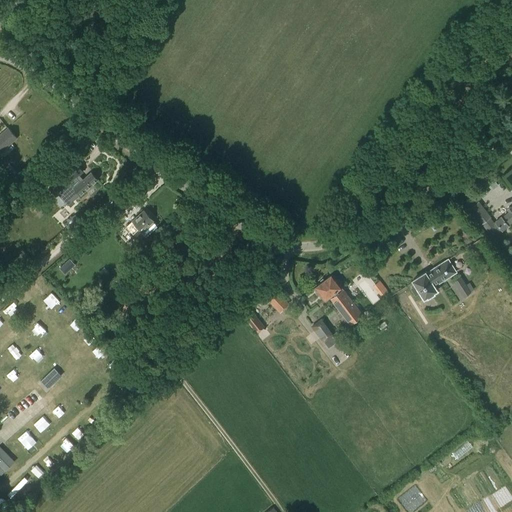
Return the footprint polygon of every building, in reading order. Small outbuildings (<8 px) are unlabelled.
[(0,152),(17,138),(8,127),(0,134),(0,152)] [(80,195),(97,179),(90,172),(83,179),(80,176),(88,168),(83,163),(65,179),(70,185),(73,182),(76,185),(73,188),(80,195)] [(12,184),(0,169),(0,183),(5,190),(12,184)] [(34,204),(45,216),(69,194),(58,182),(34,204)] [(478,202),(469,209),(480,224),(481,223),(492,237),(498,232),(501,230),(501,231),(507,226),(507,225),(511,221),(511,209),(511,210),(510,207),(507,210),(509,212),(501,218),(500,217),(494,222),(495,223),(493,224),(488,218),(489,217),(478,202)] [(141,232),(153,221),(143,210),(131,221),(126,226),(131,231),(136,226),(141,232)] [(397,230),(388,232),(392,246),(401,243),(397,230)] [(190,261),(184,256),(181,260),(186,265),(185,266),(192,273),(197,267),(195,265),(198,261),(196,259),(192,263),(190,261)] [(447,259),(432,269),(433,271),(440,282),(455,272),(447,259)] [(68,260),(60,267),(65,274),(73,266),(68,260)] [(104,267),(99,271),(103,277),(108,272),(104,267)] [(415,286),(411,288),(415,295),(419,292),(423,299),(427,297),(427,298),(433,294),(433,293),(436,291),(433,286),(440,282),(433,271),(426,275),(425,273),(412,281),(415,286)] [(339,288),(335,282),(337,281),(332,274),(314,287),(324,300),(330,295),(332,298),(330,299),(350,324),(363,314),(343,289),(341,286),(339,288)] [(466,284),(461,276),(453,281),(463,297),(471,292),(470,292),(474,289),(469,282),(466,284)] [(351,279),(344,284),(352,296),(359,291),(351,279)] [(277,310),(286,301),(272,286),(263,295),(277,310)] [(242,314),(257,333),(264,327),(250,308),(242,314)] [(375,323),(383,318),(379,312),(372,318),(375,323)] [(323,341),(332,335),(321,320),(312,326),(323,341)] [(135,355),(143,346),(137,340),(129,349),(135,355)] [(62,377),(55,369),(54,368),(39,382),(41,385),(44,388),(47,391),(49,389),(58,380),(60,378),(62,377)] [(0,447),(0,465),(5,470),(14,461),(0,447)]
